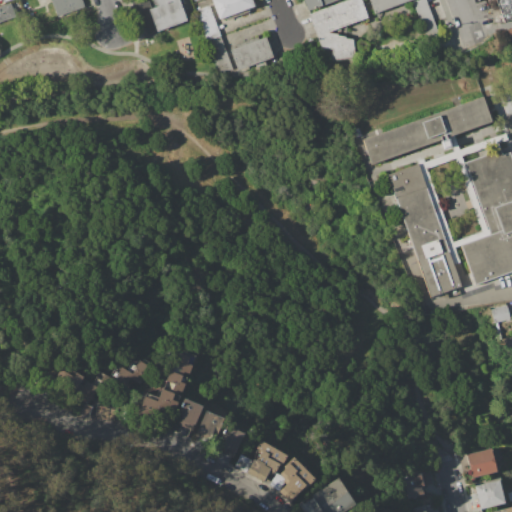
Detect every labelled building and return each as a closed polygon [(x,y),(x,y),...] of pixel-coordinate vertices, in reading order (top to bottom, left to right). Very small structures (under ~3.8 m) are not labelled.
[(51,0),(81,0),(84,6),(57,16),(51,0)] [(151,0),(179,0),(187,20),(156,32),(148,9),(158,6),(157,4),(153,5),(151,0)] [(211,0),(252,0),(254,6),(248,8),(249,12),(226,20),(225,17),(219,19),(211,0)] [(302,0),(336,0),(307,11),(302,0)] [(308,14),(345,0),(360,0),(367,18),(328,32),(337,33),(337,35),(345,36),(345,38),(353,39),(354,52),(352,59),(329,60),(331,49),(321,49),(308,14)] [(368,0),(411,0),(374,13),(368,0)] [(412,2),(417,0),(426,0),(439,33),(426,37),(412,2)] [(495,0),(511,0),(511,19),(504,22),(495,0)] [(0,6),(10,3),(13,10),(15,10),(17,14),(15,15),(15,17),(0,22),(0,6)] [(209,5),(221,36),(206,41),(195,10),(209,5)] [(221,36),(206,41),(217,70),(233,69),(221,36)] [(230,49),(266,36),(273,57),(264,60),(267,66),(256,67),(255,65),(238,71),(230,49)] [(360,140),(483,96),(492,121),(369,165),(360,140)] [(511,271),(475,284),(462,245),(492,235),(466,161),(501,149),(503,154),(510,151),(511,156),(511,271)] [(431,297),(387,175),(417,164),(461,286),(431,297)] [(490,310),(506,306),(510,319),(494,323),(490,310)] [(194,356),(182,352),(170,356),(191,364),(194,356)] [(170,356),(191,364),(186,377),(165,369),(170,356)] [(126,370),(131,361),(143,360),(150,364),(141,379),(126,370)] [(115,364),(107,377),(105,382),(121,391),(124,386),(127,388),(129,385),(126,383),(128,378),(138,384),(141,379),(126,370),(115,364)] [(83,376),(69,368),(68,370),(58,372),(51,383),(86,404),(89,400),(91,401),(93,398),(91,396),(94,392),(98,394),(100,389),(90,383),(81,378),(83,376)] [(165,369),(186,377),(181,390),(160,382),(165,369)] [(98,371),(90,383),(100,389),(105,382),(107,377),(98,371)] [(160,382),(181,390),(176,404),(155,396),(160,382)] [(145,393),(155,396),(176,404),(172,414),(158,409),(153,423),(136,416),(145,393)] [(184,398),(185,399),(186,398),(201,404),(200,405),(203,406),(192,431),(177,425),(186,405),(182,403),(184,398)] [(205,410),(207,411),(208,410),(222,416),(222,417),(224,418),(213,444),(194,436),(205,410)] [(230,427),(244,432),(236,455),(222,449),(230,427)] [(259,440),(263,442),(264,441),(284,452),(283,454),(287,456),(277,473),(275,472),(274,474),(272,473),(271,476),(267,474),(262,482),(233,466),(240,454),(252,460),(256,449),(254,448),(259,440)] [(466,454),(490,448),(496,472),(472,478),(466,454)] [(293,457),(315,479),(296,498),(295,497),(290,502),(277,489),(269,485),(276,473),(278,475),(285,468),(283,467),(293,457)] [(403,479),(410,477),(409,475),(415,473),(416,474),(420,473),(423,486),(421,486),(423,495),(408,499),(403,479)] [(336,477),(345,490),(312,511),(303,511),(299,505),(310,498),(308,495),(336,477)] [(474,486),(499,480),(504,503),(480,509),(474,486)] [(341,511),(354,504),(345,490),(312,511),(341,511)]
